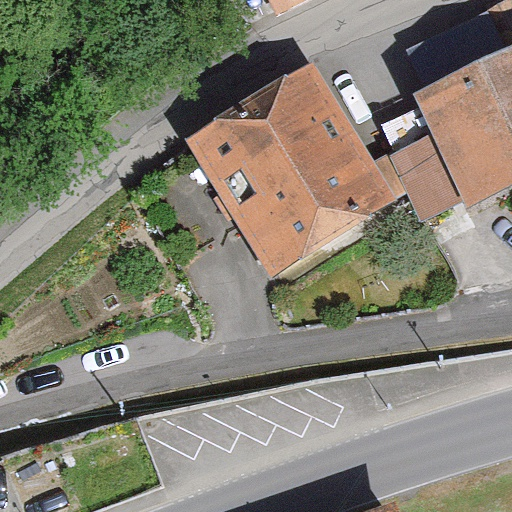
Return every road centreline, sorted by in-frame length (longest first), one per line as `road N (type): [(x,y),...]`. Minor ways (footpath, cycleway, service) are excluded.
road 1 (residential): [(0,428),(251,363),(511,320)]
road 2 (residential): [(0,256),(194,106),(317,29),(391,0)]
road 3 (secondary): [(511,421),(252,511)]
